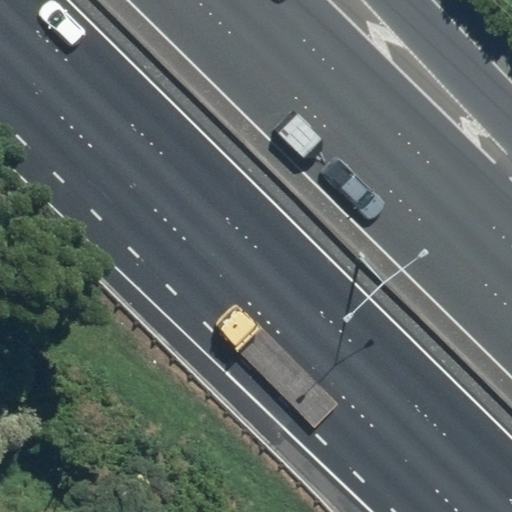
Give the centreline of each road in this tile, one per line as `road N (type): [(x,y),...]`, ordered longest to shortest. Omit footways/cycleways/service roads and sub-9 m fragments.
road 1 (motorway): [(511,499),(6,0)]
road 2 (motorway): [(241,0),(511,269)]
road 3 (motorway): [(403,0),(511,120)]
